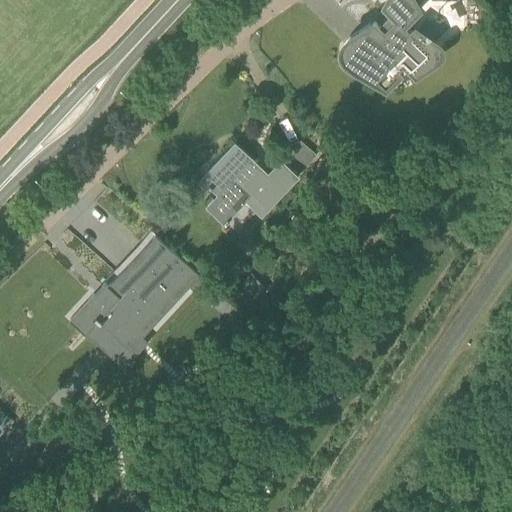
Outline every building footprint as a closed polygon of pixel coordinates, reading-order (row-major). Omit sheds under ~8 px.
[(388,0),(389,1),(385,5),(391,11),(378,23),(375,20),(372,24),(370,22),(353,32),(351,34),(347,38),(345,40),(344,43),(343,46),(343,48),(344,51),(346,56),(347,59),(349,61),(351,63),(384,89),(402,71),(398,66),(401,63),(414,76),(424,70),(430,65),(433,61),(434,57),(433,52),(432,49),(430,47),(428,45),(406,30),(409,27),(405,22),(420,8),(412,0),(388,0)] [(303,141),(292,154),(306,166),(317,153),(303,141)] [(236,209),(245,199),(260,212),(296,173),(282,158),(269,173),(235,142),(202,178),(208,184),(207,186),(211,189),(212,188),(236,209)] [(155,232),(130,260),(100,293),(98,295),(94,292),(70,319),(86,333),(97,321),(101,322),(123,343),(135,331),(139,335),(187,285),(196,294),(210,279),(200,270),(199,271),(155,232)] [(268,289),(252,272),(240,284),(247,291),(256,300),(268,289)] [(0,434),(13,421),(0,407),(0,434)] [(19,504),(44,497),(36,471),(11,478),(19,504)]
